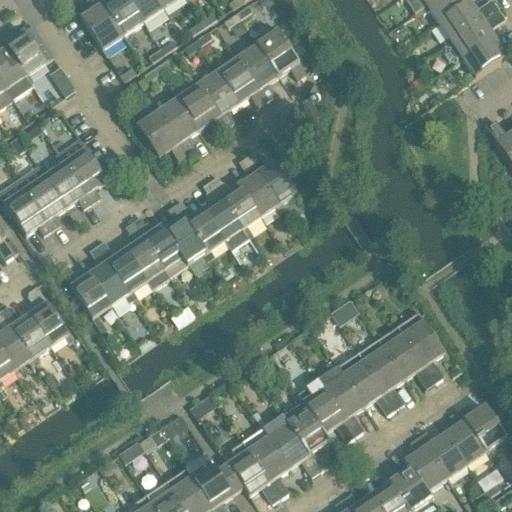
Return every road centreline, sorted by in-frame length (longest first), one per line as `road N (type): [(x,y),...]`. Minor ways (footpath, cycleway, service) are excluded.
road 1 (residential): [(144,196),(42,10)]
road 2 (residential): [(290,511),(457,396)]
road 3 (residential): [(144,196),(167,191),(293,103)]
road 4 (residential): [(0,294),(144,196)]
